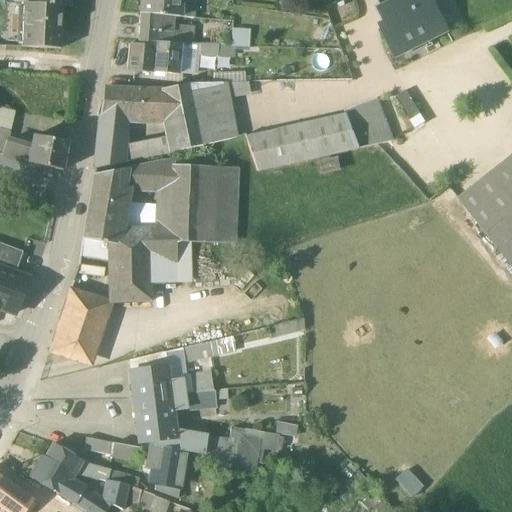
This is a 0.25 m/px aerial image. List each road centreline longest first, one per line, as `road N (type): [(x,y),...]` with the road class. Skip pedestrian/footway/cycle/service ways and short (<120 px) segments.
road 1 (residential): [(26,356),(64,230),(110,0)]
road 2 (track): [(511,29),(415,77),(387,82),(371,57),(364,0)]
